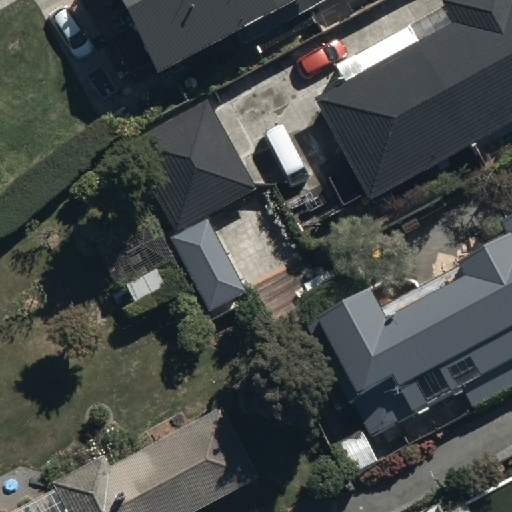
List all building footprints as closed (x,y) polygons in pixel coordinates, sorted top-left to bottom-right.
[(244,38),(314,0),(127,0),(156,55),(233,16),(244,38)] [(338,60),(345,73),(313,90),(367,188),(511,107),(511,0),(447,0),(454,12),(418,32),(411,19),(338,60)] [(253,177),(204,90),(127,134),(176,220),(253,177)] [(373,269),(321,297),(365,382),(350,390),(371,427),(419,400),(460,377),(474,402),(511,380),(511,203),(504,208),(507,215),(460,241),(467,254),(389,297),(373,269)] [(204,214),(171,229),(205,302),(238,287),(204,214)] [(65,503),(48,511),(172,511),(255,467),(218,399),(108,459),(101,448),(50,476),(65,503)]
